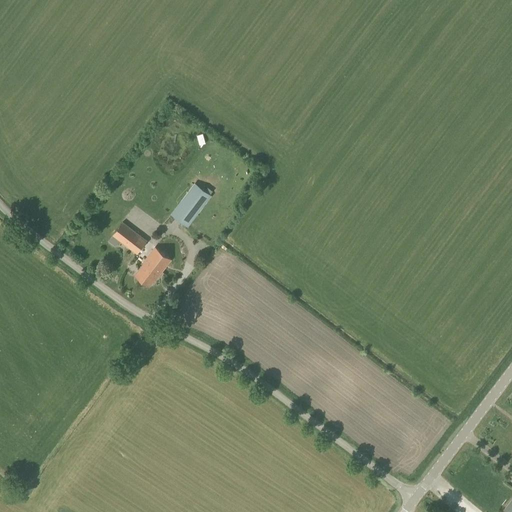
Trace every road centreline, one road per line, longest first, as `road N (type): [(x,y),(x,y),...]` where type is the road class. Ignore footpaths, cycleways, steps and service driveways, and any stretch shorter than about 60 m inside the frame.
road 1 (unclassified): [(414,506),(230,366),(121,308),(0,203)]
road 2 (unclassified): [(414,506),(511,375)]
